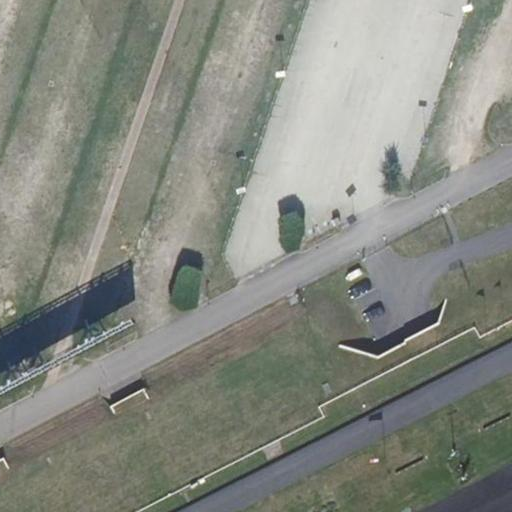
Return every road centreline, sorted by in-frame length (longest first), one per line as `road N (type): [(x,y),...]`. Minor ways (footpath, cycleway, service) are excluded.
road 1 (unknown): [(453,191),(511,4)]
road 2 (unknown): [(423,0),(362,171)]
road 3 (unknown): [(511,242),(414,284),(391,276),(361,238)]
